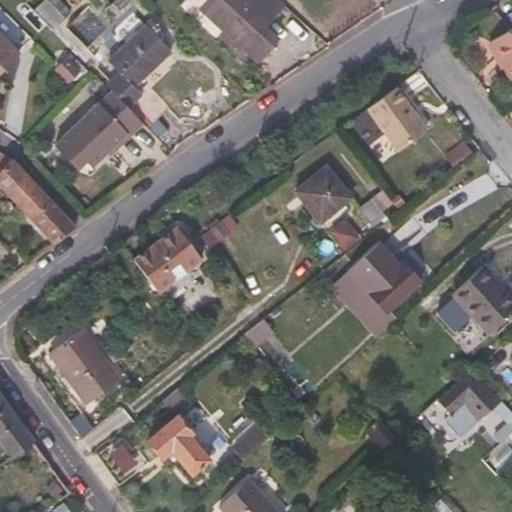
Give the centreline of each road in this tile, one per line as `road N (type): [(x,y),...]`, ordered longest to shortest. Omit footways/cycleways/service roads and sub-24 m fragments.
road 1 (residential): [(409,22),(95,239)]
road 2 (residential): [(110,511),(0,356)]
road 3 (residential): [(409,22),(511,160)]
road 4 (residential): [(0,139),(95,239)]
road 5 (residential): [(95,239),(0,315)]
